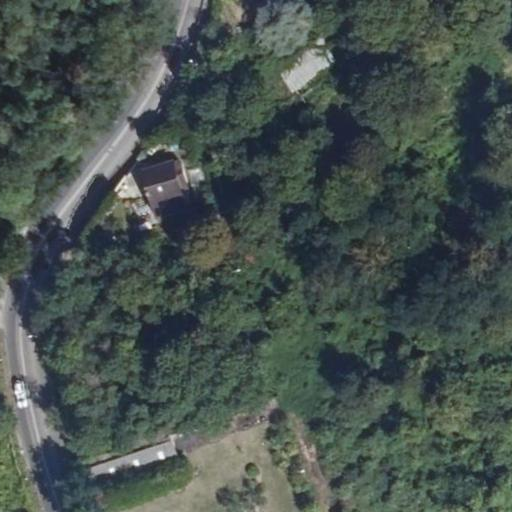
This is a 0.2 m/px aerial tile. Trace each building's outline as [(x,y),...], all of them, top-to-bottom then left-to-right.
[(456,0),(464,13),(485,0),(456,0)] [(301,105),(345,77),(322,41),(278,69),(301,105)] [(116,102),(127,84),(92,79),(89,99),(116,102)] [(174,163),(144,172),(153,201),(187,190),(181,169),(176,170),(174,163)] [(179,244),(195,239),(191,225),(176,230),(179,244)] [(83,500),(185,467),(174,435),(70,465),(83,500)]
